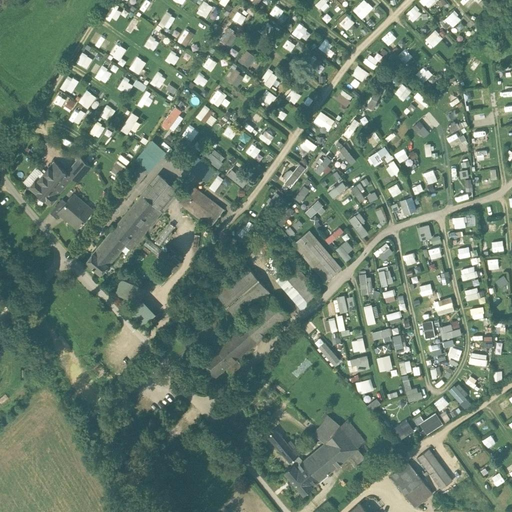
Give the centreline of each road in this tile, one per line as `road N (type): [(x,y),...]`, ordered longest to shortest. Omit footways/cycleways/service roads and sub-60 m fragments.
road 1 (track): [(352,152),(386,208),(431,392),(450,382),(467,337),(440,214)]
road 2 (track): [(283,511),(202,405),(0,174)]
road 3 (track): [(486,63),(511,282)]
road 4 (track): [(379,398),(350,268)]
road 5 (track): [(109,158),(37,117),(49,150),(45,163)]
